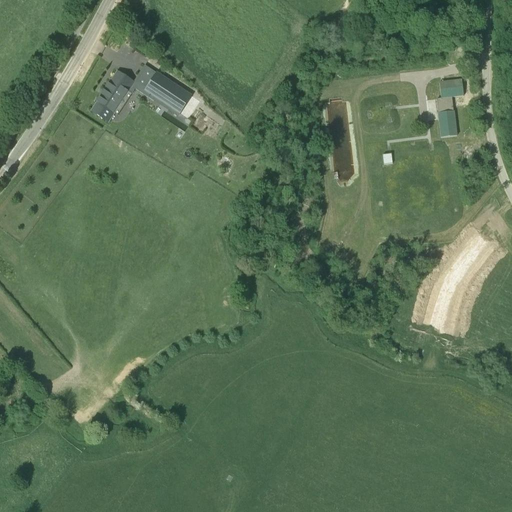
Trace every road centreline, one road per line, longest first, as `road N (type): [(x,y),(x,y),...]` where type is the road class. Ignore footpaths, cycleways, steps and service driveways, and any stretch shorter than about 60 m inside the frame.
road 1 (tertiary): [(0,175),(109,0)]
road 2 (unclassified): [(511,195),(485,111),(487,0)]
